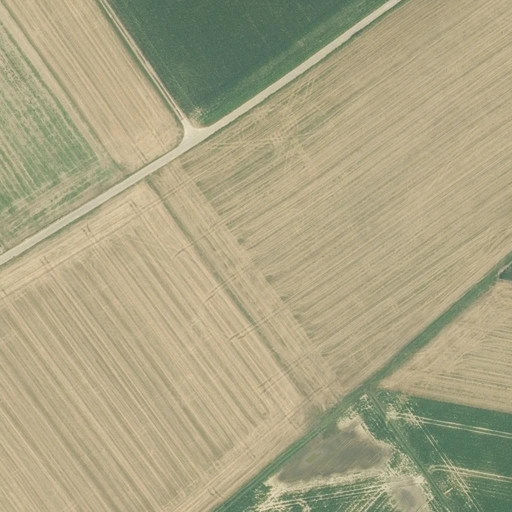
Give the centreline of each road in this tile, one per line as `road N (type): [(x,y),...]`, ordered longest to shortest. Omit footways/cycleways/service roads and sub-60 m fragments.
road 1 (track): [(397,0),(196,140),(0,258)]
road 2 (track): [(217,511),(511,258)]
road 3 (track): [(196,140),(100,0)]
road 4 (track): [(365,388),(449,511)]
